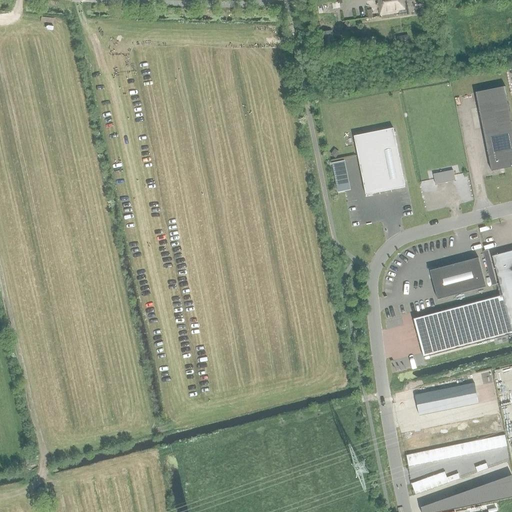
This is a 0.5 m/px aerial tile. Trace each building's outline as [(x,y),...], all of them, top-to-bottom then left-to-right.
[(377,0),(380,15),(399,12),(400,16),(409,15),(406,0),(377,0)] [(332,31),(320,33),(322,49),(334,47),(332,31)] [(476,93),(491,172),(511,167),(511,119),(505,87),(476,93)] [(405,187),(393,129),(354,137),(366,195),(405,187)] [(331,155),(335,158),(339,154),(334,150),(331,155)] [(330,163),(336,193),(349,190),(343,160),(330,163)] [(454,171),(433,175),(434,179),(435,185),(455,181),(454,175),(454,171)] [(424,358),(511,334),(511,251),(492,257),(503,296),(414,319),(424,358)] [(438,300),(486,287),(479,258),(430,271),(438,300)] [(415,396),(419,415),(478,404),(475,384),(415,396)] [(406,456),(409,467),(507,447),(505,435),(406,456)] [(475,468),(477,473),(489,469),(487,464),(475,468)] [(445,472),(411,484),(414,490),(412,491),(414,494),(415,494),(415,495),(449,483),(447,478),(445,472)] [(449,483),(460,479),(458,474),(447,478),(449,483)] [(511,476),(421,508),(422,511),(443,511),(511,498),(511,476)]
